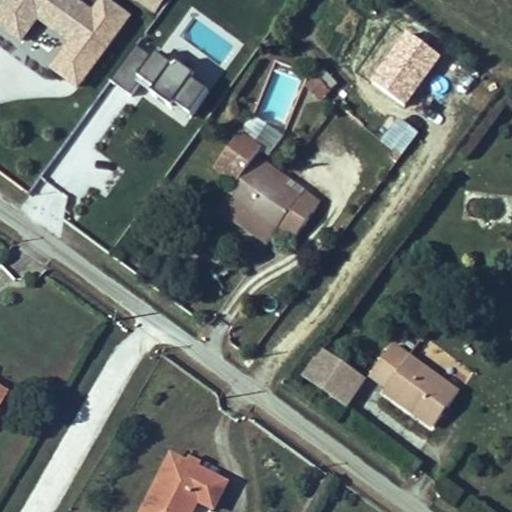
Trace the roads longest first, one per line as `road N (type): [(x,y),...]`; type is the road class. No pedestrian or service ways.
road 1 (residential): [(0,206),(429,511)]
road 2 (unknown): [(155,314),(98,437),(52,511)]
